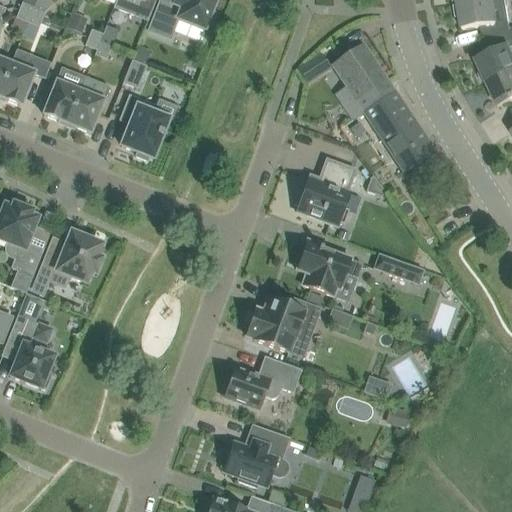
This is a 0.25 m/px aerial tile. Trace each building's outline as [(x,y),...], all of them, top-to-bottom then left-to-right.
[(116,0),(113,9),(136,18),(142,3),(153,7),(155,0),(116,0)] [(216,0),(173,0),(172,5),(161,0),(148,32),(165,38),(173,19),(204,32),(207,26),(210,27),(215,15),(211,13),(216,0)] [(481,33),(483,40),(510,33),(508,23),(498,24),(495,10),(506,8),(504,0),(484,0),(457,4),(462,31),(480,28),(481,33)] [(22,4),(19,12),(30,16),(33,8),(22,4)] [(33,8),(30,16),(42,21),(45,13),(34,8),(33,8)] [(15,20),(27,24),(30,16),(19,12),(15,20)] [(73,13),(67,29),(82,34),(87,19),(73,13)] [(30,16),(27,24),(39,29),(42,21),(30,16)] [(91,31),(88,39),(99,43),(103,35),(91,31)] [(488,57),(476,62),(481,73),(479,76),(482,83),(486,84),(487,85),(511,73),(511,52),(510,47),(511,46),(511,42),(510,33),(483,40),(488,57)] [(103,35),(99,43),(111,48),(114,40),(103,35)] [(85,47),(96,52),(99,43),(88,39),(85,47)] [(106,61),(111,48),(99,43),(96,52),(94,57),(106,61)] [(138,46),(131,62),(145,67),(151,52),(138,46)] [(333,69),(355,102),(386,82),(363,47),(332,67),(333,69)] [(324,55),(299,71),(308,85),(333,69),(332,67),(324,55)] [(0,61),(0,89),(10,66),(0,61)] [(122,85),(137,91),(146,68),(145,67),(131,62),(122,85)] [(10,66),(0,89),(0,98),(4,100),(4,101),(20,108),(33,75),(10,66)] [(511,73),(487,85),(497,108),(511,101),(511,73)] [(108,88),(85,79),(79,93),(67,125),(90,134),(108,88)] [(434,154),(386,82),(355,102),(391,156),(403,174),(434,154)] [(60,123),(67,125),(79,93),(56,84),(43,117),(60,123)] [(130,100),(121,121),(130,125),(121,148),(137,154),(135,158),(147,163),(148,159),(153,160),(168,121),(153,115),(155,110),(130,100)] [(336,228),(337,228),(339,225),(344,226),(349,212),(344,210),(349,195),(348,194),(348,195),(347,194),(355,172),(326,161),(318,184),(310,181),(310,180),(309,180),(304,194),(299,192),(294,207),(298,208),(296,214),(298,214),(298,213),(336,227),(336,228)] [(372,177),(366,192),(382,198),(384,193),(373,178),(372,177)] [(5,207),(0,219),(0,241),(6,244),(6,246),(5,248),(5,250),(6,252),(6,254),(8,256),(10,257),(15,259),(10,270),(12,271),(17,273),(11,289),(26,295),(32,279),(42,255),(28,249),(27,251),(22,249),(24,245),(26,246),(33,228),(36,220),(29,217),(30,214),(14,207),(12,210),(5,207)] [(350,235),(341,232),(338,238),(348,242),(350,235)] [(53,241),(38,278),(64,289),(69,278),(86,285),(91,273),(95,274),(101,261),(96,259),(101,247),(71,235),(67,246),(53,241)] [(321,247),(307,242),(302,256),(297,257),(294,265),(297,268),(296,272),(306,275),(302,287),(333,299),(336,290),(340,291),(346,275),(357,279),(362,266),(320,250),(321,247)] [(424,272),(378,256),(373,271),(418,287),(424,272)] [(310,295),(307,302),(318,306),(321,299),(310,295)] [(17,317),(3,352),(18,358),(9,379),(41,391),(45,392),(47,387),(49,382),(51,376),(48,375),(54,358),(39,352),(43,343),(46,344),(52,331),(38,325),(34,324),(43,303),(26,296),(25,299),(17,317)] [(254,341),(253,342),(288,355),(293,341),(307,346),(320,311),(293,301),(291,309),(269,301),(264,314),(256,311),(246,338),(254,341)] [(331,310),(327,324),(348,331),(352,318),(331,310)] [(0,345),(3,346),(13,318),(0,312),(0,345)] [(368,324),(364,334),(373,337),(377,327),(368,324)] [(227,391),(225,398),(259,411),(264,398),(271,401),(276,400),(279,397),(281,390),(287,393),(291,382),(297,383),(301,372),(264,358),(258,377),(246,373),(245,376),(234,372),(231,379),(227,377),(223,389),(227,391)] [(386,402),(392,386),(369,377),(363,394),(386,402)] [(390,409),(386,424),(406,429),(410,414),(390,409)] [(237,483),(256,490),(258,486),(268,490),(273,477),(278,479),(283,478),(286,475),(288,471),(287,466),(284,463),(280,462),(288,439),(253,427),(247,442),(252,444),(250,451),(234,445),(229,458),(225,457),(221,469),(225,470),(223,473),(239,479),(237,483)] [(309,448),(306,457),(319,461),(322,452),(309,448)] [(360,478),(354,496),(370,502),(376,484),(360,478)] [(207,506),(204,511),(289,511),(283,509),(252,498),(246,511),(244,511),(245,511),(228,505),(227,506),(213,502),(211,508),(207,506)]
